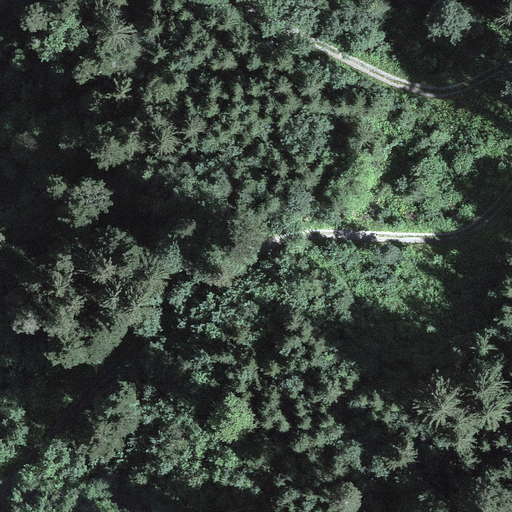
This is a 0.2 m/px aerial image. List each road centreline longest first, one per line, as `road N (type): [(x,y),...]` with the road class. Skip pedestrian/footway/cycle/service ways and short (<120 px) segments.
road 1 (track): [(511,179),(460,225),(280,238),(239,261),(124,347),(0,488)]
road 2 (track): [(236,0),(331,62),(411,90),(450,88),(511,64)]
